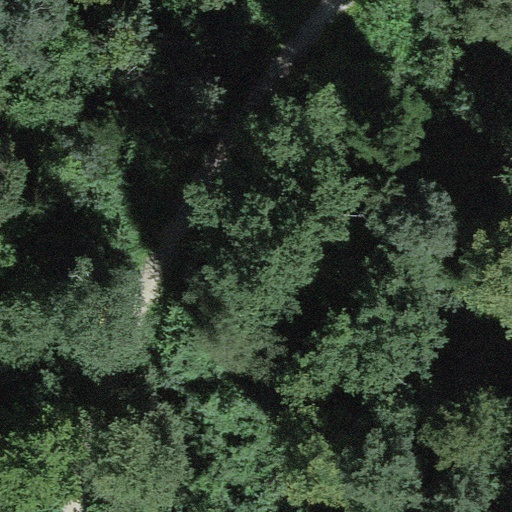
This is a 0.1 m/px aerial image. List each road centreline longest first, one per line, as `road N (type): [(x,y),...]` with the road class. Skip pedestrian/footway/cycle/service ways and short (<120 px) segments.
road 1 (track): [(361,0),(233,137),(121,360),(0,363)]
road 2 (track): [(121,360),(76,511)]
